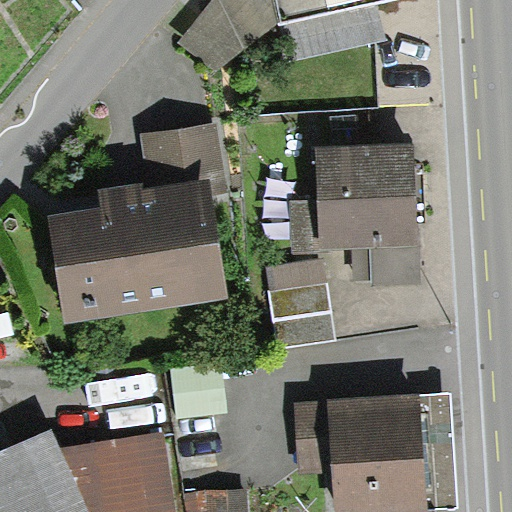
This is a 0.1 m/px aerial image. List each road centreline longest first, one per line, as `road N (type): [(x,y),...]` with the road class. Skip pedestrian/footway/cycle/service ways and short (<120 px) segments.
road 1 (secondary): [(511,263),(494,0)]
road 2 (unclassified): [(130,0),(0,159)]
